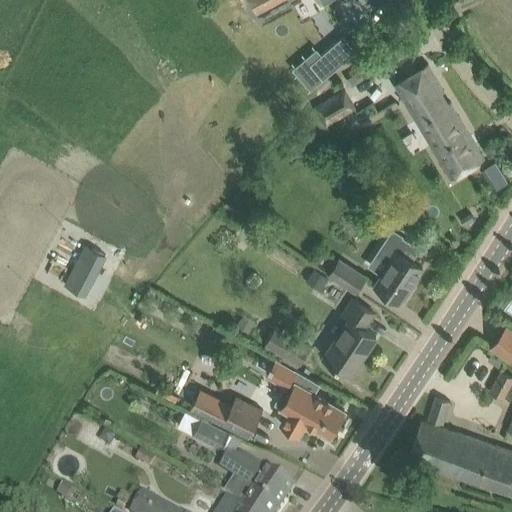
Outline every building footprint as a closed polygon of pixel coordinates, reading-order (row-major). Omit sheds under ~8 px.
[(250,0),(257,12),(280,0),(250,0)] [(340,38),(312,63),(325,78),(353,54),(340,38)] [(394,82),(441,161),(452,178),(484,158),(450,101),(448,102),(442,92),(444,91),(427,63),(394,82)] [(313,106),(325,125),(355,107),(343,88),(313,106)] [(399,117),(380,127),(403,167),(420,158),(399,117)] [(393,234),(372,266),(383,273),(375,284),(383,289),(399,300),(401,298),(403,299),(410,289),(408,287),(423,265),(413,259),(420,247),(396,230),(393,234)] [(80,254),(63,284),(84,295),(101,265),(80,254)] [(356,291),(366,276),(339,258),(329,273),(356,291)] [(320,290),(329,278),(314,267),(304,279),(320,290)] [(374,313),(353,298),(342,314),(349,318),(324,356),(350,374),(376,335),(365,328),(374,313)] [(236,325),(248,333),(256,320),(243,313),(236,325)] [(275,326),(265,344),(300,364),(311,346),(275,326)] [(511,360),(511,329),(507,326),(492,346),(511,360)] [(274,357),(265,372),(286,384),(276,401),(282,405),(280,410),(286,414),(281,423),(299,433),(304,424),(310,428),(313,424),(330,434),(344,409),(314,391),(319,382),(295,368),(294,369),(274,357)] [(504,399),(511,383),(511,375),(501,369),(489,391),(504,399)] [(200,388),(190,408),(200,413),(249,437),(263,409),(235,395),(231,403),(201,388),(200,388)] [(436,396),(435,396),(428,419),(443,424),(450,400),(436,396)] [(220,448),(228,431),(200,417),(192,434),(220,448)] [(511,449),(421,419),(409,458),(511,492),(511,449)] [(232,481),(224,493),(232,498),(234,500),(244,506),(253,511),(278,511),(295,487),(278,476),(268,469),(266,473),(246,460),(232,481)] [(100,478),(92,493),(115,504),(123,490),(100,478)] [(130,511),(170,511),(139,495),(130,511)]
